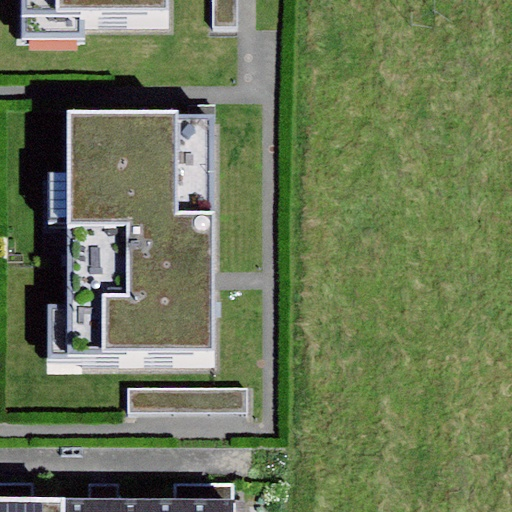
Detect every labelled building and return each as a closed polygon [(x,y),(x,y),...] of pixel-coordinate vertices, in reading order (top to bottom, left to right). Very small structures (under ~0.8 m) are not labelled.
[(23,0),(23,42),(84,42),(84,20),(172,20),(172,0),(23,0)] [(236,0),(212,0),(212,29),(237,29),(236,0)] [(218,117),(69,118),(69,177),(49,177),(49,224),(72,224),(72,315),(48,315),(49,359),(220,358),(219,281),(218,117)] [(248,392),(128,392),(128,415),(248,415),(248,392)] [(0,511),(233,511),(234,487),(176,487),(176,506),(34,505),(34,485),(0,484),(0,511)]
